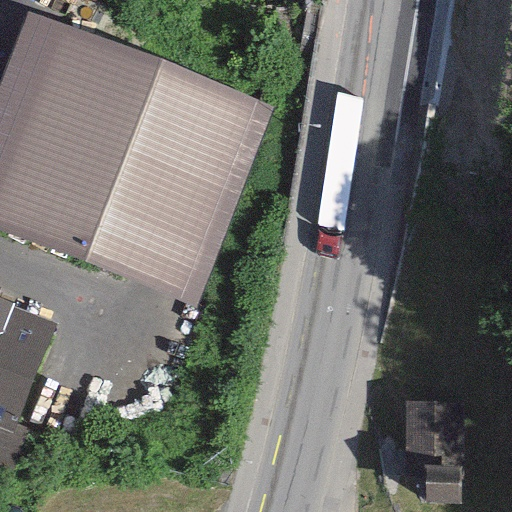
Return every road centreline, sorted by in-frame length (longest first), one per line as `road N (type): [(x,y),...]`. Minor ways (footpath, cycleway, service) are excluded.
road 1 (primary): [(379,0),(319,369),(285,511)]
road 2 (track): [(313,395),(374,511)]
